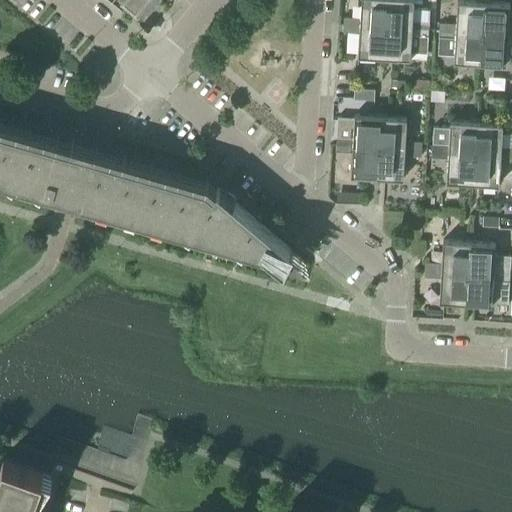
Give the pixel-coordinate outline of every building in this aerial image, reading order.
[(106,0),(127,17),(131,12),(137,17),(140,12),(143,14),(155,0),(106,0)] [(386,27),(387,0),(360,0),(360,18),(343,17),(343,24),(386,27)] [(413,0),(387,0),(386,27),(428,29),(429,22),(412,21),(413,0)] [(481,32),(483,2),(457,0),(456,23),(439,22),(439,30),(481,32)] [(510,3),(483,2),(481,32),(511,34),(511,26),(508,26),(510,3)] [(384,57),(386,27),(343,24),(343,31),(359,32),(358,55),(384,57)] [(427,53),(428,29),(386,27),(384,57),(410,58),(411,52),(427,53)] [(480,63),(481,32),(439,30),(437,54),(454,55),(453,61),(480,63)] [(511,57),(511,34),(481,32),(480,63),(506,64),(506,57),(511,57)] [(489,74),(490,87),(506,86),(505,74),(489,74)] [(376,97),(376,86),(356,86),(355,96),(376,97)] [(338,114),(373,115),(373,97),(338,96),(338,114)] [(336,144),(378,146),(380,116),(354,114),(354,118),(337,117),(336,144)] [(407,117),(380,116),(378,146),(421,149),(422,141),(405,140),(407,117)] [(474,152),(476,122),(450,120),(449,127),(433,126),(432,149),(474,152)] [(502,123),(476,122),(474,152),(511,154),(511,146),(501,146),(502,123)] [(0,178),(51,193),(58,195),(65,184),(69,173),(71,161),(72,148),(57,144),(0,127),(0,178)] [(377,177),(378,146),(336,144),(335,151),(352,152),(350,175),(377,177)] [(421,156),(421,149),(378,146),(377,177),(403,178),(404,155),(421,156)] [(83,151),(72,148),(71,161),(69,173),(65,184),(58,195),(69,198),(80,201),(93,154),(83,151)] [(472,182),(474,152),(432,149),(431,157),(447,158),(446,181),(472,182)] [(511,161),(511,154),(474,152),(472,182),(499,184),(500,161),(511,161)] [(290,249),(233,201),(229,206),(205,186),(93,154),(90,166),(80,201),(282,259),(282,258),(290,249)] [(467,272),(469,241),(443,240),(441,263),(425,262),(424,269),(467,272)] [(495,243),(469,241),(467,272),(510,274),(511,255),(494,254),(495,243)] [(465,302),(467,272),(424,269),(424,277),(440,278),(439,301),(465,302)] [(508,301),(510,274),(467,272),(465,302),(492,304),(492,300),(508,301)] [(0,511),(41,511),(51,475),(3,458),(0,466),(0,511)]
